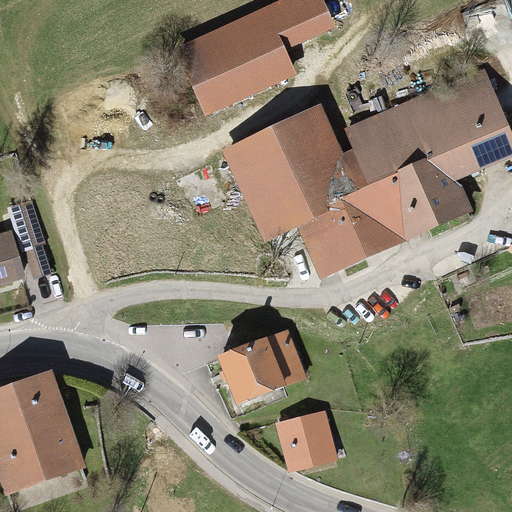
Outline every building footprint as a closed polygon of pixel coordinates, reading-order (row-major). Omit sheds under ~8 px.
[(317,0),(285,0),(173,50),(204,119),(296,78),(283,48),(330,27),(317,0)] [(300,223),(322,273),(372,251),(394,241),(414,232),(464,210),(450,179),(475,168),(511,151),(511,149),(479,77),(349,135),(356,151),(339,159),(318,113),(228,153),(267,238),(300,223)] [(35,236),(19,240),(32,280),(47,275),(35,236)] [(6,243),(0,244),(0,287),(16,283),(6,243)] [(217,356),(232,402),(308,378),(293,332),(217,356)] [(43,373),(0,388),(0,490),(2,496),(78,469),(43,373)] [(336,464),(324,414),(278,424),(289,475),(336,464)]
